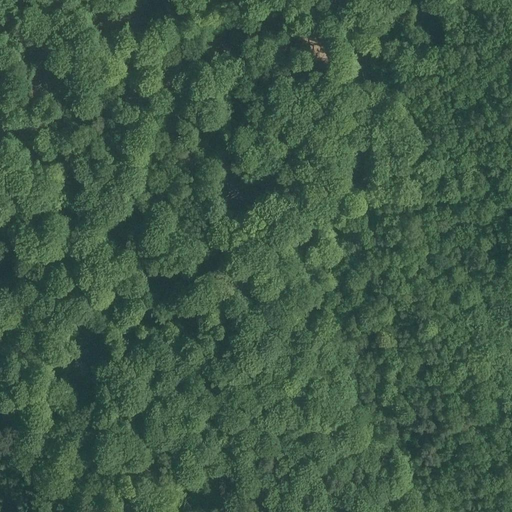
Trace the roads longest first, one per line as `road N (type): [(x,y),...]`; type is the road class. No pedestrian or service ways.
road 1 (tertiary): [(0,403),(315,230),(511,176)]
road 2 (track): [(365,0),(367,210)]
road 3 (track): [(50,511),(0,376)]
